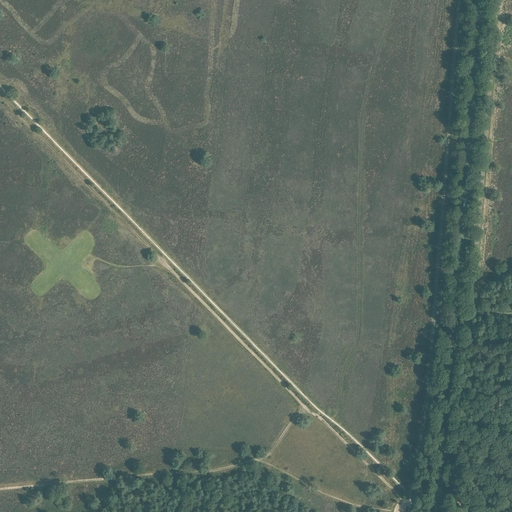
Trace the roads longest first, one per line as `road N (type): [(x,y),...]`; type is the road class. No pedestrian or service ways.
road 1 (track): [(0,95),(405,500)]
road 2 (secondary): [(438,511),(477,0)]
road 3 (track): [(0,488),(211,471),(267,455),(305,406)]
